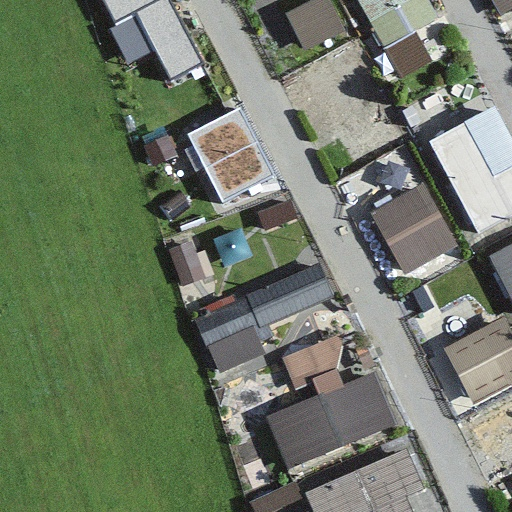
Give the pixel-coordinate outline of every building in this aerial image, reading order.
[(124,0),(133,19),(174,0),(173,0),(124,0)] [(330,0),(316,0),(287,16),(305,51),(346,29),(330,0)] [(511,23),(511,0),(492,0),(506,27),(511,23)] [(232,82),(208,27),(140,57),(135,44),(110,55),(122,83),(137,76),(155,116),(232,82)] [(312,78),(292,89),(304,111),(324,100),(312,78)] [(403,134),(371,80),(326,106),(357,160),(403,134)] [(475,94),(424,114),(438,149),(488,130),(475,94)] [(277,173),(240,102),(193,127),(230,198),(277,173)] [(511,185),(496,154),(447,180),(471,227),(511,206),(511,185)] [(457,255),(422,189),(369,217),(405,283),(457,255)] [(169,193),(154,201),(171,234),(187,226),(169,193)] [(302,256),(283,206),(194,239),(213,289),(302,256)] [(511,247),(486,261),(511,309),(511,247)] [(342,315),(322,268),(201,318),(214,351),(257,333),(262,347),(342,315)] [(511,336),(509,327),(443,352),(466,411),(511,393),(511,336)] [(297,340),(304,381),(354,372),(347,331),(297,340)] [(394,437),(378,392),(284,425),(299,471),(394,437)] [(511,474),(511,431),(476,450),(493,484),(511,474)] [(426,501),(409,459),(299,502),(303,511),(412,511),(411,507),(426,501)]
